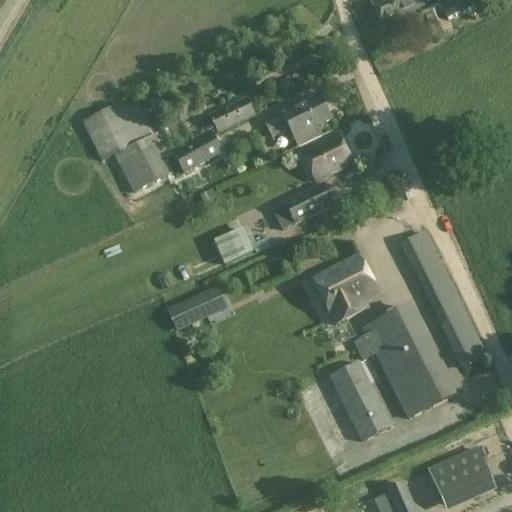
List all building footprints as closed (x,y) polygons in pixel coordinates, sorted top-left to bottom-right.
[(372,0),(370,1),(384,31),(425,11),(419,0),(372,0)] [(446,0),(439,4),(440,5),(423,13),(436,41),(453,33),(448,24),(481,8),(476,0),(446,0)] [(255,116),(247,99),(211,116),(218,133),(255,116)] [(290,131),(299,148),(321,137),(316,127),(330,120),(320,99),(284,117),(284,118),(266,127),(272,140),(290,131)] [(83,124),(102,163),(115,157),(134,194),(169,177),(159,156),(166,153),(157,135),(152,138),(134,102),(123,108),(121,105),(83,124)] [(174,140),(187,133),(179,119),(167,126),(174,140)] [(185,176),(224,154),(212,134),(173,156),(185,176)] [(302,154),(316,183),(353,165),(339,136),(302,154)] [(323,185),(284,204),(295,228),(335,209),(323,185)] [(247,229),(218,240),(226,259),(254,248),(247,229)] [(464,369),(486,358),(465,316),(466,316),(424,233),(402,245),(415,271),(464,369)] [(359,257),(312,280),(335,326),(367,310),(363,302),(378,295),(359,257)] [(267,261),(256,267),(263,279),(275,273),(267,261)] [(176,335),(213,319),(203,296),(166,312),(176,335)] [(408,355),(426,346),(408,309),(364,330),(368,337),(355,343),(364,361),(377,355),(409,420),(453,398),(434,361),(416,370),(408,355)] [(316,340),(328,368),(345,361),(333,332),(316,340)] [(362,443),(391,429),(359,364),(331,378),(362,443)] [(329,380),(314,386),(322,405),(337,400),(329,380)] [(477,451),(442,467),(458,504),(494,488),(477,451)] [(416,511),(404,484),(385,493),(393,511),(416,511)]
